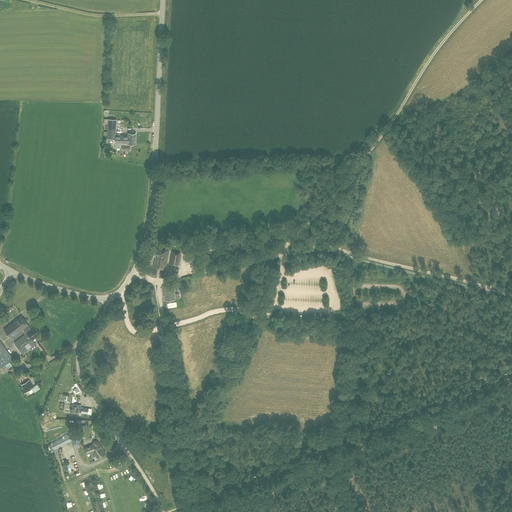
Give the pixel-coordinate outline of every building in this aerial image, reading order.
[(129,136),(116,135),(116,134),(116,120),(108,119),(104,119),(104,124),(108,124),(108,139),(115,139),(115,148),(122,148),(122,150),(130,150),(130,145),(130,144),(136,144),(136,134),(129,133),(129,136)] [(190,264),(197,265),(200,249),(193,247),(190,264)] [(165,269),(169,251),(155,248),(154,256),(155,256),(154,267),(165,269)] [(179,265),(181,253),(172,251),(170,264),(179,265)] [(166,301),(175,300),(173,285),(164,287),(166,301)] [(26,333),(31,329),(21,316),(4,329),(11,338),(23,329),(26,333)] [(31,329),(26,333),(26,334),(15,343),(23,354),(36,344),(33,339),(40,334),(35,327),(32,329),(31,329)] [(6,348),(0,352),(0,367),(0,368),(13,358),(6,349),(6,348)] [(33,387),(29,380),(22,385),(26,392),(28,391),(31,394),(34,392),(34,393),(40,389),(37,384),(33,387)] [(76,395),(82,392),(79,387),(77,383),(75,385),(77,388),(73,390),(76,395)] [(91,414),(92,409),(88,408),(82,407),(82,405),(72,404),(71,412),(80,413),(81,413),(91,414)] [(81,444),(81,435),(82,430),(73,429),(72,444),(81,444)] [(69,436),(68,435),(51,444),(49,445),(51,449),(53,448),(54,450),(72,441),(70,436),(69,436)] [(92,444),(92,445),(85,447),(87,454),(90,452),(93,457),(95,460),(98,458),(105,453),(99,443),(98,443),(98,442),(98,441),(97,441),(97,440),(96,440),(95,440),(94,440),(94,441),(93,441),(93,442),(92,442),(92,443),(92,444)] [(72,471),(70,464),(63,466),(65,473),(68,472),(68,475),(74,473),(73,470),(72,471)]
